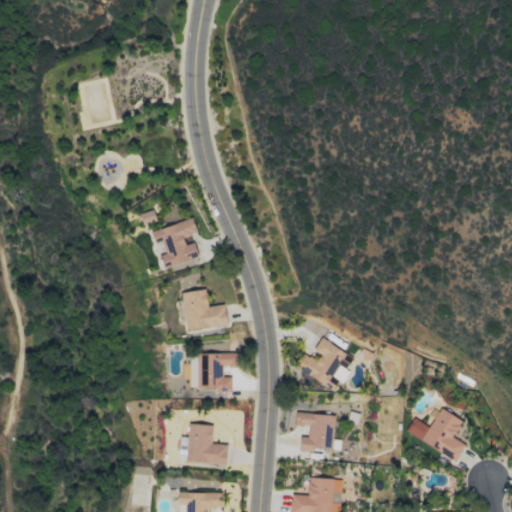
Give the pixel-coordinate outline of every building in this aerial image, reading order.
[(155,221),(151,209),(138,213),(141,225),(155,221)] [(149,230),(153,243),(161,241),(164,253),(158,255),(162,267),(197,257),(193,242),(184,244),(182,237),(196,233),(191,218),(149,230)] [(184,330),(226,324),(223,303),(206,306),(204,289),(179,292),(184,330)] [(293,366),(332,391),(345,370),(344,370),(351,357),(319,337),(312,349),(319,353),(314,360),(302,352),(293,366)] [(403,431),(454,461),(464,444),(451,437),(460,421),(436,407),(425,425),(412,417),(403,431)] [(333,414),(294,412),(293,425),(307,426),(307,436),(298,436),(297,451),(312,452),(312,448),(338,449),(338,440),(332,440),(333,414)] [(211,425),(187,423),(186,437),(181,437),(180,461),(224,464),(225,444),(210,443),(211,425)] [(339,511),(340,478),(306,478),(306,494),(289,494),(288,511),(339,511)] [(220,492),(176,492),(176,511),(205,511),(205,508),(220,508),(220,492)]
